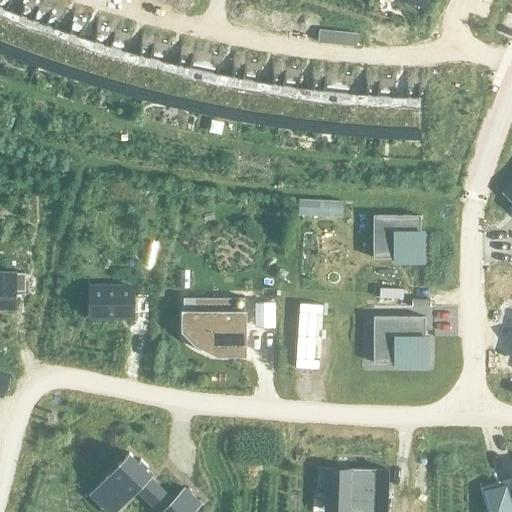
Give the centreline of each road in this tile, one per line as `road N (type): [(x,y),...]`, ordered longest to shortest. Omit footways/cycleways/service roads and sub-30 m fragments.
road 1 (residential): [(477,418),(228,407),(76,379),(37,389),(0,490)]
road 2 (residential): [(511,77),(474,195),(477,418)]
